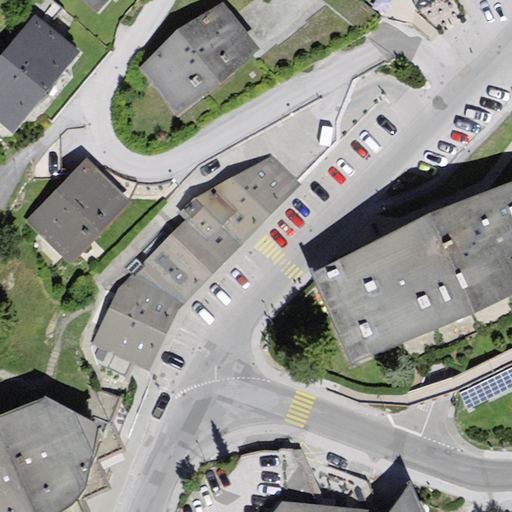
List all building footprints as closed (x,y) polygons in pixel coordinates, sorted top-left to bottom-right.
[(218,1),(140,71),(180,115),(258,46),(218,1)] [(31,13),(0,50),(0,120),(14,132),(80,52),(31,13)] [(86,340),(148,368),(170,334),(185,300),(193,292),(299,184),(267,150),(175,210),(182,219),(119,278),(105,305),(102,311),(86,340)] [(85,161),(27,219),(70,260),(127,202),(85,161)] [(511,186),(421,226),(317,274),(356,368),(511,298),(511,186)] [(92,387),(83,413),(97,419),(84,490),(60,511),(89,511),(84,501),(110,488),(98,464),(124,450),(112,424),(122,398),(92,387)] [(0,511),(60,511),(84,490),(97,419),(83,413),(45,398),(0,416),(0,511)] [(421,511),(400,481),(379,511),(371,511),(293,504),(287,511),(421,511)]
